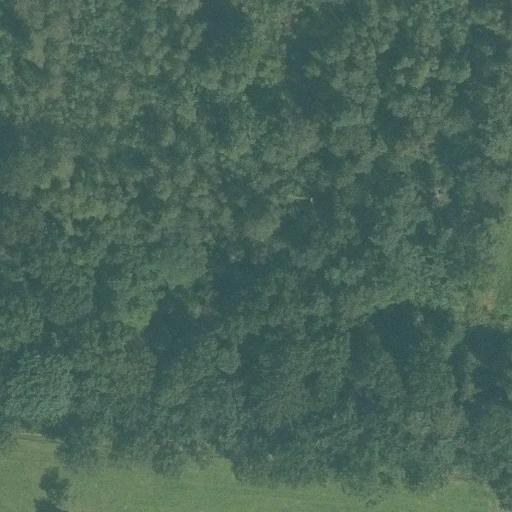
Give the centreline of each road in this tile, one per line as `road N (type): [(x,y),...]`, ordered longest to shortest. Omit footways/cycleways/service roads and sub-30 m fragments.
road 1 (track): [(0,379),(511,429)]
road 2 (track): [(0,429),(511,475)]
